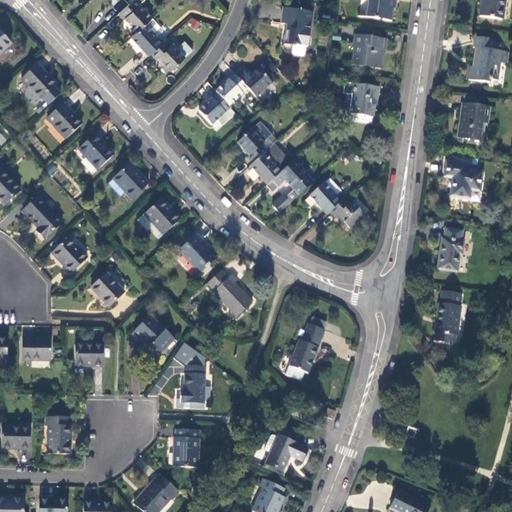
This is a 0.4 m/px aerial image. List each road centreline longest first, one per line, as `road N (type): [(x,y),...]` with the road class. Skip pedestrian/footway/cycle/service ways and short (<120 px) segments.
road 1 (residential): [(143,133),(291,265),(387,289)]
road 2 (tertiary): [(387,289),(428,0)]
road 3 (tertiary): [(318,511),(366,392),(387,289)]
road 4 (residential): [(13,0),(143,133)]
road 5 (residential): [(143,133),(202,74),(241,0)]
road 6 (residential): [(0,473),(85,476),(130,418)]
road 7 (track): [(355,427),(494,473)]
